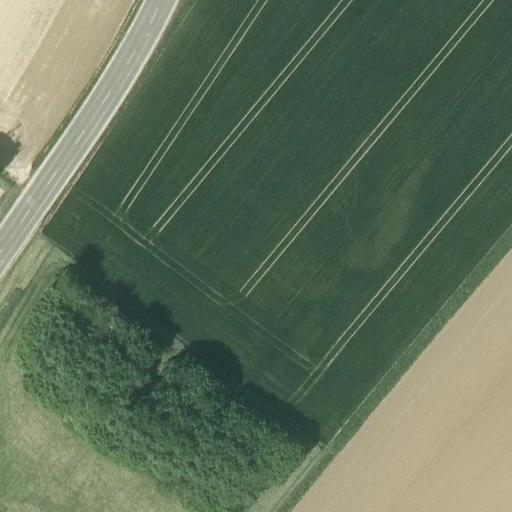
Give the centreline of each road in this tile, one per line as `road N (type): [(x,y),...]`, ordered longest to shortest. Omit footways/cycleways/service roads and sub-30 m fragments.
road 1 (track): [(284,511),(511,235)]
road 2 (secondary): [(0,257),(159,0)]
